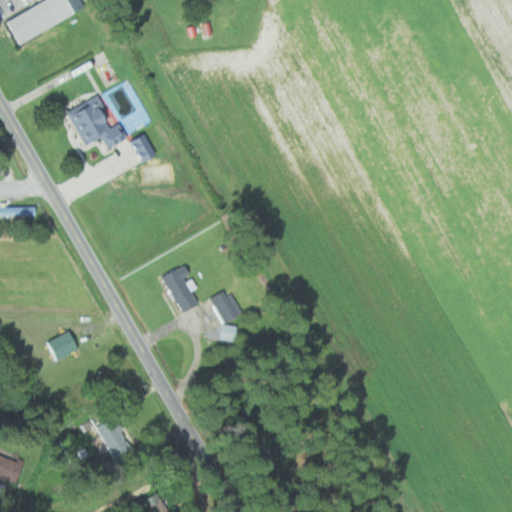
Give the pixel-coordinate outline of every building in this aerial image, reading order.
[(74,14),(67,0),(43,0),(6,20),(18,43),(74,14)] [(203,39),(214,36),(209,17),(197,20),(203,39)] [(83,145),(102,137),(107,148),(120,142),(100,96),(67,111),(83,145)] [(0,214),(35,215),(35,206),(0,205),(0,214)] [(162,275),(180,313),(199,304),(192,289),(195,287),(184,264),(162,275)] [(208,298),(230,339),(236,335),(228,320),(242,313),(228,287),(208,298)] [(215,338),(231,342),(234,326),(218,323),(215,338)] [(46,342),(55,361),(78,350),(69,331),(46,342)] [(126,449),(114,418),(93,427),(96,435),(89,438),(93,448),(103,444),(108,456),(126,449)] [(0,475),(20,480),(24,460),(0,455),(0,475)]
